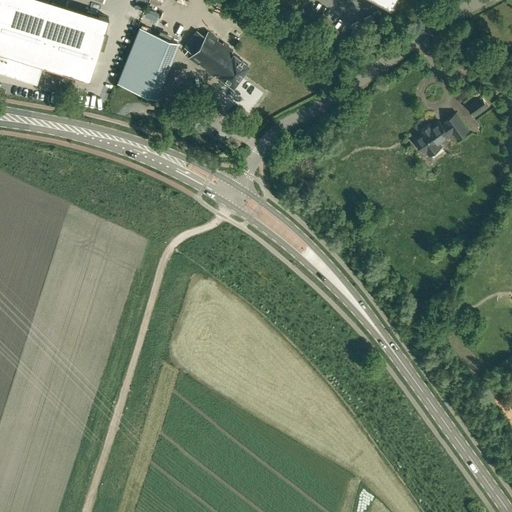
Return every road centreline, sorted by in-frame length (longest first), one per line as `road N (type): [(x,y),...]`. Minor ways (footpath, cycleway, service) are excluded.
road 1 (track): [(89,511),(167,251),(229,205)]
road 2 (unclassified): [(238,187),(273,132),(482,0)]
road 3 (secondary): [(411,376),(333,268),(238,187)]
road 4 (secondary): [(238,187),(122,135),(0,109)]
road 5 (secondary): [(229,205),(316,272),(411,376)]
road 6 (secondary): [(0,124),(112,147),(229,205)]
road 7 (secondary): [(508,511),(411,376)]
